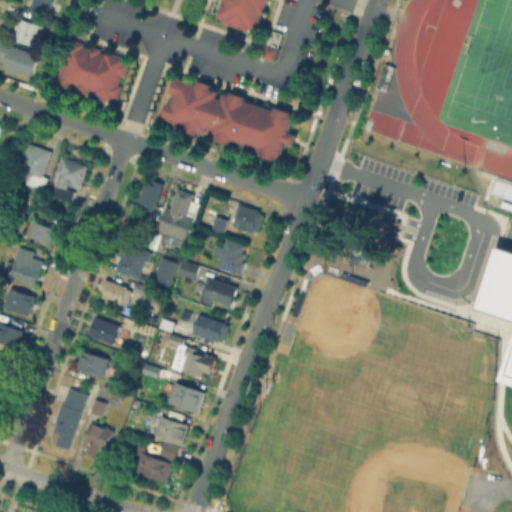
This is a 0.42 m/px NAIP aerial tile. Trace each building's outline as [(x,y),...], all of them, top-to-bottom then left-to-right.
[(49,0),(49,3),(51,4),(48,12),(31,6),(33,0),(49,0)] [(265,0),(257,27),(249,24),(248,28),(223,20),(224,16),(217,13),(221,0),(265,0)] [(66,19),(62,30),(48,25),(52,14),(66,19)] [(23,17),(46,26),(38,46),(16,38),(19,30),(17,29),(19,23),(21,24),(23,17)] [(112,97),(110,101),(54,83),(69,37),(82,41),(81,45),(85,46),(86,43),(99,47),(98,50),(102,52),(103,48),(125,56),(124,61),(127,62),(123,75),(120,74),(116,83),(120,84),(115,98),(112,97)] [(0,39),(41,53),(33,77),(3,68),(6,58),(0,55),(0,39)] [(261,57),(271,60),(276,47),(265,44),(261,57)] [(393,66),(384,90),(373,87),(382,62),(393,66)] [(288,130),(295,132),(291,143),(285,141),(279,157),(275,155),(274,160),(257,154),(259,150),(231,141),(230,143),(214,137),(215,135),(196,129),(195,132),(181,127),(182,124),(160,117),(166,100),(168,101),(171,91),(169,90),(174,74),(196,81),(197,77),(212,82),(211,86),(229,92),(230,89),(246,94),(245,97),(273,107),(274,105),(291,110),(290,112),(294,114),(288,130)] [(49,177),(39,205),(28,201),(34,185),(27,183),(28,179),(16,175),(28,141),(52,150),(44,175),(49,177)] [(88,165),(81,186),(77,185),(72,200),(53,194),(54,193),(47,191),(50,183),(56,185),(60,174),(57,173),(63,155),(78,160),(77,161),(88,165)] [(154,178),(165,182),(157,206),(155,205),(154,210),(139,205),(141,200),(140,200),(147,180),(152,182),(154,178)] [(510,199),(511,191),(511,186),(493,181),(490,193),(510,199)] [(159,230),(166,206),(172,208),(178,189),(195,195),(188,214),(196,217),(188,240),(159,230)] [(502,199),(511,202),(511,209),(500,205),(502,199)] [(262,210),(261,212),(265,214),(259,232),(255,230),(254,232),(246,229),(246,228),(242,227),(242,228),(240,227),(238,232),(228,228),(234,211),(237,212),(241,202),(262,210)] [(230,218),(224,233),(212,229),(217,214),(230,218)] [(61,230),(55,245),(26,234),(32,218),(61,230)] [(246,244),(243,251),(247,253),(244,260),(246,261),(241,274),(227,268),(226,273),(217,269),(221,256),(213,253),(216,243),(225,246),(228,237),(246,244)] [(8,275),(20,243),(36,248),(33,257),(44,261),(36,285),(8,275)] [(131,243),(153,251),(150,259),(147,258),(145,263),(152,265),(149,273),(142,271),(140,277),(117,269),(122,257),(123,258),(126,250),(129,251),(131,243)] [(511,384),(497,379),(511,335),(509,334),(511,323),(511,319),(476,307),(498,244),(511,248),(511,384)] [(351,251),(379,260),(381,255),(353,246),(351,251)] [(359,254),(357,263),(349,260),(351,252),(359,254)] [(177,261),(169,284),(152,279),(160,255),(177,261)] [(370,258),(368,264),(358,261),(360,255),(370,258)] [(201,264),(196,279),(180,273),(185,258),(201,264)] [(339,277),(341,271),(367,280),(365,286),(339,277)] [(198,273),(208,277),(209,275),(239,286),(233,305),(217,300),(215,304),(201,299),(204,290),(193,287),(198,273)] [(133,290),(129,302),(124,301),(123,302),(104,296),(106,291),(103,289),(107,278),(130,286),(129,288),(133,290)] [(155,287),(151,297),(134,291),(137,281),(155,287)] [(36,301),(34,307),(33,307),(31,314),(4,305),(11,286),(37,295),(35,301),(36,301)] [(299,292),(304,294),(296,316),(291,314),(299,292)] [(195,312),(200,313),(201,312),(227,321),(226,323),(230,324),(225,340),(221,339),(221,341),(194,331),(196,326),(191,324),(195,312)] [(121,325),(114,343),(91,333),(98,315),(121,325)] [(0,320),(25,329),(19,346),(0,339),(0,320)] [(175,325),(172,331),(159,327),(161,321),(175,325)] [(190,327),(187,335),(173,331),(176,322),(190,327)] [(217,367),(216,371),(213,370),(212,372),(205,370),(203,376),(173,365),(180,345),(169,341),(172,332),(187,337),(185,342),(189,344),(189,345),(218,355),(217,358),(218,359),(216,366),(217,367)] [(111,357),(104,376),(78,367),(84,348),(111,357)] [(160,367),(145,362),(142,371),(157,376),(160,367)] [(86,384),(84,391),(89,393),(81,417),(83,418),(81,425),(78,424),(70,448),(56,443),(60,432),(54,431),(58,422),(56,421),(63,402),(64,402),(70,386),(72,387),(75,380),(86,384)] [(208,391),(200,411),(170,400),(177,380),(208,391)] [(108,401),(103,414),(91,410),(95,397),(108,401)] [(191,424),(185,444),(156,435),(162,414),(191,424)] [(92,421),(106,425),(107,424),(110,426),(110,427),(115,429),(108,449),(102,447),(101,450),(98,449),(96,454),(86,450),(88,447),(84,445),(92,421)] [(181,444),(175,460),(160,454),(165,439),(181,444)] [(175,462),(168,481),(135,469),(142,450),(175,462)]
